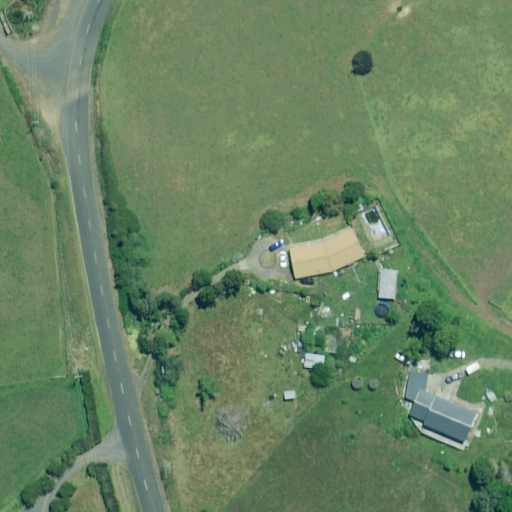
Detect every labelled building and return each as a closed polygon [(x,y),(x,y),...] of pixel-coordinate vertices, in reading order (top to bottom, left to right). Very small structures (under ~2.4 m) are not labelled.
[(365,257),(352,226),(323,240),(289,248),(296,278),(333,270),(365,257)] [(396,298),(398,270),(381,269),(379,297),(396,298)] [(308,325),(298,324),(296,346),(306,347),(308,325)] [(344,338),(345,329),(327,328),(326,352),(333,353),(333,337),(344,338)] [(325,355),(306,354),(305,367),(324,368),(325,355)] [(428,379),(413,373),(404,397),(415,401),(410,415),(426,421),(422,433),(462,449),(477,413),(423,391),(428,379)] [(297,391),(283,390),(283,399),(297,399),(297,391)]
